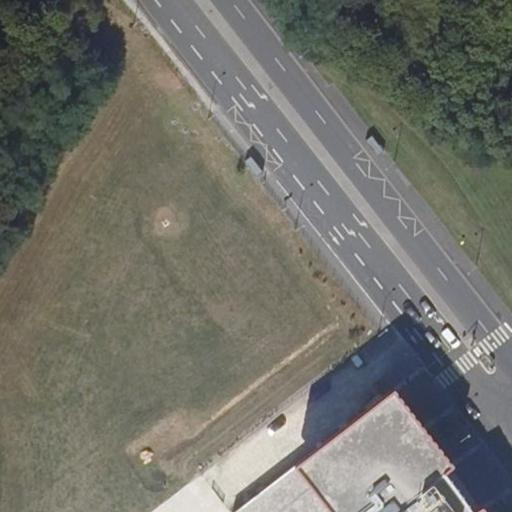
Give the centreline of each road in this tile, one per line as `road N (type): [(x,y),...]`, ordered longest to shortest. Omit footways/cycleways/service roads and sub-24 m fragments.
road 1 (secondary): [(163,0),(506,446)]
road 2 (secondary): [(511,363),(228,0)]
